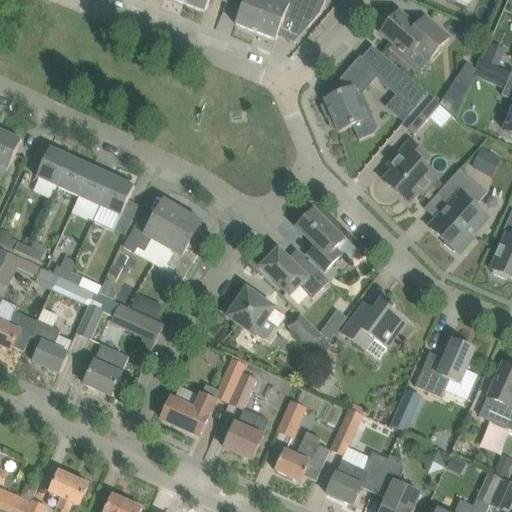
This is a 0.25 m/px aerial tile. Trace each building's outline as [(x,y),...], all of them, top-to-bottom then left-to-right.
[(187,0),(185,5),(206,13),(210,0),(187,0)] [(242,0),(246,1),(243,7),(236,25),(256,33),(269,0),(242,0)] [(269,0),(256,33),(276,41),(285,19),(309,28),(321,14),(326,1),(323,0),(269,0)] [(385,29),(381,34),(395,46),(392,49),(407,61),(420,73),(429,62),(449,39),(440,31),(425,18),(417,28),(399,13),(395,17),(391,18),(385,24),(385,29)] [(484,63),(498,69),(506,50),(492,44),(484,63)] [(357,93),(376,71),(361,57),(339,83),(343,94),(325,101),(326,104),(322,109),(327,120),(333,121),(339,133),(353,127),(359,141),(375,135),(357,93)] [(408,117),(409,117),(428,95),(390,62),(379,75),(416,107),(408,117)] [(502,96),(511,100),(511,112),(504,131),(511,135),(511,74),(502,96)] [(448,92),(440,105),(441,106),(455,119),(463,101),(448,92)] [(428,95),(409,117),(402,126),(414,137),(441,106),(440,105),(428,95)] [(0,131),(0,167),(9,171),(22,142),(0,131)] [(387,168),(393,173),(385,183),(408,204),(418,193),(421,195),(437,176),(423,164),(429,158),(410,142),(387,168)] [(481,148),(471,168),(491,178),(501,159),(481,148)] [(37,179),(58,188),(72,159),(51,149),(37,179)] [(58,188),(79,198),(93,168),(72,159),(58,188)] [(79,198),(100,207),(113,178),(93,168),(79,198)] [(487,194),(461,170),(438,195),(450,205),(429,228),(445,243),(443,245),(453,254),(455,252),(459,255),(476,237),(474,236),(489,219),(475,207),(487,194)] [(113,178),(100,207),(121,217),(135,188),(113,178)] [(130,237),(123,248),(134,254),(138,249),(145,253),(151,242),(163,249),(183,213),(164,202),(162,206),(151,225),(140,219),(139,221),(130,237)] [(308,256),(325,273),(342,256),(336,250),(344,242),(314,211),(297,229),(316,247),(308,256)] [(183,213),(163,249),(174,255),(168,265),(175,270),(172,275),(183,281),(200,254),(189,247),(202,224),(183,213)] [(0,235),(0,243),(9,247),(13,238),(1,233),(0,235)] [(491,271),(495,272),(494,275),(506,281),(507,278),(511,279),(511,236),(507,235),(491,271)] [(14,252),(28,258),(31,250),(18,244),(14,252)] [(31,250),(28,258),(41,263),(44,256),(31,250)] [(300,288),(312,300),(329,283),(307,261),(299,270),(279,250),(261,268),(290,298),(300,288)] [(8,254),(0,271),(0,299),(2,301),(15,271),(37,281),(42,270),(8,254)] [(58,278),(68,282),(71,274),(57,267),(53,275),(58,278)] [(45,271),(42,270),(37,281),(35,285),(51,293),(57,279),(58,278),(53,275),(45,271)] [(68,282),(71,284),(79,288),(83,279),(71,274),(68,282)] [(91,342),(104,314),(109,301),(106,300),(99,296),(95,295),(79,288),(71,284),(68,292),(69,294),(91,304),(77,335),(91,342)] [(230,313),(232,314),(229,318),(256,336),(267,320),(278,328),(286,318),(274,310),(247,291),(239,304),(237,303),(236,303),(236,304),(234,305),(232,307),(231,309),(230,311),(230,312),(230,313)] [(147,300),(136,295),(130,309),(144,316),(149,305),(147,300)] [(364,304),(360,310),(342,334),(365,351),(374,340),(388,349),(408,321),(394,311),(396,308),(383,299),(374,311),(364,304)] [(109,301),(104,314),(115,318),(112,324),(156,343),(164,325),(120,306),(109,301)] [(43,311),(38,323),(31,339),(42,344),(33,362),(60,374),(68,356),(69,354),(73,343),(59,337),(61,332),(53,329),(58,317),(43,311)] [(337,312),(331,321),(340,328),(347,319),(337,312)] [(0,321),(0,347),(11,353),(20,334),(21,331),(20,331),(26,318),(15,313),(9,326),(0,321)] [(159,314),(156,320),(165,324),(167,318),(159,314)] [(324,338),(300,315),(288,328),(312,351),(324,338)] [(192,352),(200,357),(206,355),(210,347),(197,341),(192,352)] [(430,354),(422,372),(415,388),(442,400),(450,381),(460,385),(475,351),(453,341),(443,364),(429,358),(431,354),(430,354)] [(102,346),(92,368),(84,386),(112,398),(122,375),(129,358),(102,346)] [(229,404),(242,375),(245,368),(231,361),(218,391),(206,386),(195,411),(171,399),(162,420),(200,438),(210,416),(209,416),(217,398),(229,404)] [(511,367),(504,364),(495,382),(488,399),(511,409),(511,408),(511,407),(511,367)] [(313,385),(315,386),(312,389),(324,398),(325,396),(333,402),(341,392),(334,386),(338,382),(324,371),(313,385)] [(229,404),(244,411),(244,410),(257,381),(242,375),(229,404)] [(406,433),(422,399),(407,393),(392,427),(406,433)] [(279,433),(293,439),(306,411),(292,404),(279,433)] [(354,406),(351,411),(362,417),(365,411),(354,406)] [(244,410),(244,411),(237,425),(236,425),(225,449),(253,461),(264,437),(263,437),(270,422),(244,410)] [(362,417),(351,411),(349,411),(342,427),(331,451),(344,458),(355,433),(363,418),(362,417)] [(285,451),(284,453),(275,472),(302,484),(311,465),(312,463),(311,462),(321,440),(307,434),(297,456),(285,451)] [(354,507),(362,489),(374,494),(389,461),(372,453),(363,472),(342,463),(337,474),(336,476),(327,495),(354,507)] [(389,461),(374,494),(387,500),(381,511),(413,511),(414,511),(414,510),(414,509),(420,497),(409,492),(397,486),(405,470),(402,462),(391,457),(389,461)] [(511,460),(502,457),(493,475),(501,479),(508,482),(511,472),(511,460)] [(501,479),(493,475),(488,474),(477,469),(474,477),(485,482),(473,507),(460,501),(455,511),(441,511),(439,511),(438,511),(486,511),(490,506),(501,479)] [(60,472),(51,491),(50,494),(62,499),(55,511),(69,511),(73,504),(79,507),(89,485),(60,472)] [(511,486),(507,484),(508,482),(501,479),(490,506),(503,511),(510,511),(511,508),(511,486)] [(25,488),(21,499),(32,503),(32,501),(36,492),(25,488)] [(1,490),(0,492),(0,511),(27,511),(32,503),(21,499),(1,490)] [(113,496),(105,511),(141,511),(142,509),(113,496)] [(32,501),(32,503),(27,511),(45,511),(47,508),(32,501)]
